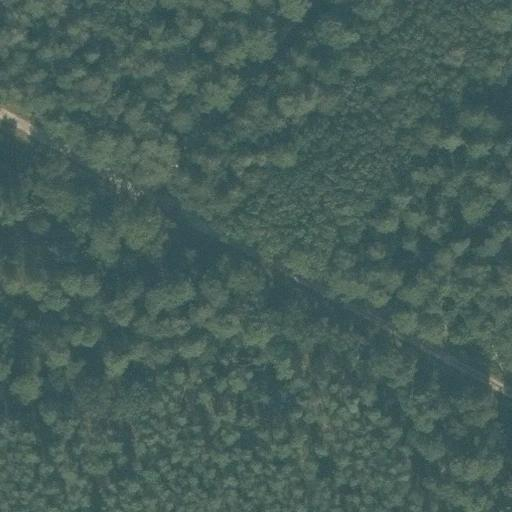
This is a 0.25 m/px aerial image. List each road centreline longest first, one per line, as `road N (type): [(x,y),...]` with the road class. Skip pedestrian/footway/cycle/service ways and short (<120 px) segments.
road 1 (track): [(149,201),(511,399)]
road 2 (track): [(149,201),(317,0)]
road 3 (track): [(0,117),(149,201)]
